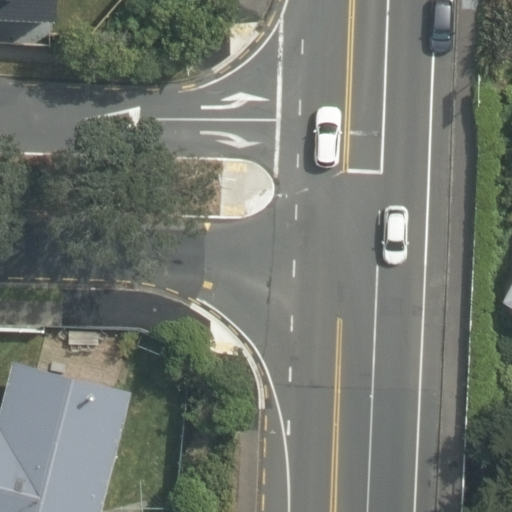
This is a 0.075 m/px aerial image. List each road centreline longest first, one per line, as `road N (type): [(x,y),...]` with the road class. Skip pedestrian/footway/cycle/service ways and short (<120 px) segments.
road 1 (residential): [(0,105),(364,117)]
road 2 (residential): [(360,240),(0,229)]
road 3 (secondary): [(350,511),(360,240)]
road 4 (secondary): [(360,240),(364,117)]
